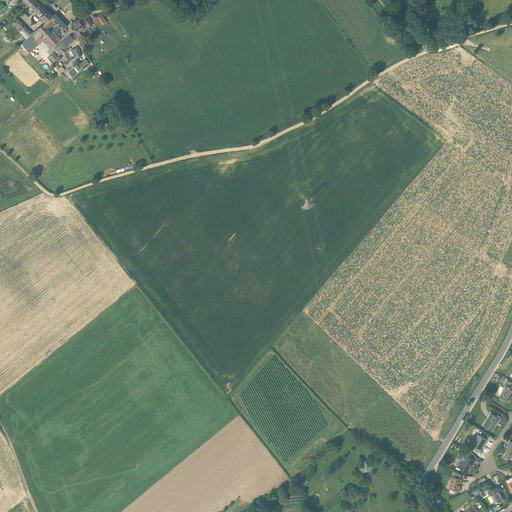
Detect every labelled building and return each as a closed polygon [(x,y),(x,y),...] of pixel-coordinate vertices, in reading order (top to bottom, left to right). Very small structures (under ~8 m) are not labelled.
[(35,0),(34,0),(30,6),(35,10),(40,4),(35,0)] [(40,19),(47,11),(42,6),(34,16),(39,20),(40,19)] [(47,11),(40,19),(45,24),(47,22),(53,15),(47,11)] [(58,33),(66,26),(55,14),(53,16),(47,22),(45,24),(30,36),(30,35),(27,39),(26,40),(21,43),(24,47),(29,44),(31,42),(35,47),(42,40),(50,49),(62,38),(58,33)] [(79,20),(79,19),(72,23),(76,30),(75,31),(76,33),(75,34),(77,37),(82,35),(80,32),(79,32),(84,29),(82,26),(87,24),(87,25),(91,23),(87,16),(84,19),(83,17),(79,20)] [(32,33),(25,26),(20,32),(27,39),(30,35),(32,33)] [(74,40),(70,35),(54,50),(60,56),(66,50),(65,49),(74,40)] [(81,46),(86,44),(82,36),(77,38),(81,46)] [(74,56),(80,53),(77,47),(71,50),(74,56)] [(53,62),(58,57),(54,53),(49,57),(53,62)] [(79,72),(92,62),(88,58),(80,64),(77,60),(71,65),(73,68),(75,66),(79,72)] [(511,395),(511,389),(511,388),(506,385),(502,390),(504,391),(500,398),(507,402),(511,396),(511,395)] [(492,431),(500,419),(492,413),(488,420),(487,419),(483,426),(492,431)] [(479,453),(487,440),(478,435),(472,445),(475,446),(473,449),(479,453)] [(472,464),(472,463),(469,461),(470,458),(464,454),(457,466),(466,472),(471,464),(472,464)] [(459,491),(461,479),(451,477),(449,488),(459,491)] [(306,478),(300,483),(303,487),(309,481),(306,478)] [(498,490),(497,487),(493,489),(492,488),(489,489),(490,491),(487,492),(489,497),(491,495),(496,504),(504,500),(500,494),(503,492),(500,488),(498,490)] [(472,498),(476,495),(471,488),(467,492),(472,498)] [(480,501),(476,495),(471,498),(476,504),(480,501)]
